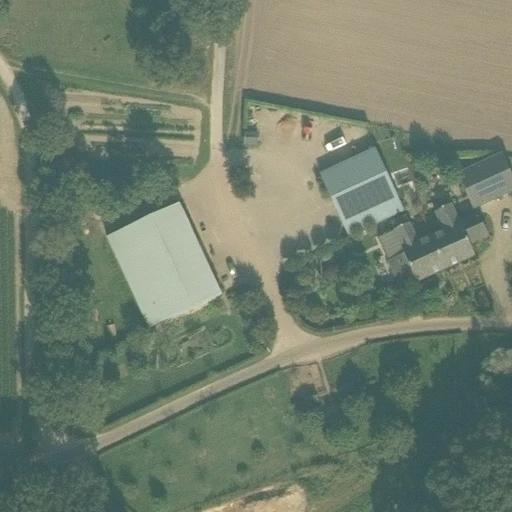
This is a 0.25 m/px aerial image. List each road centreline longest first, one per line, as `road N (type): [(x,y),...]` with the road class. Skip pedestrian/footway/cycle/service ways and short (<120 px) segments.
road 1 (track): [(121,511),(110,487),(61,459),(43,423),(37,109),(6,66)]
road 2 (unclassified): [(61,459),(293,351),(377,333),(511,327)]
road 3 (track): [(215,104),(6,66)]
